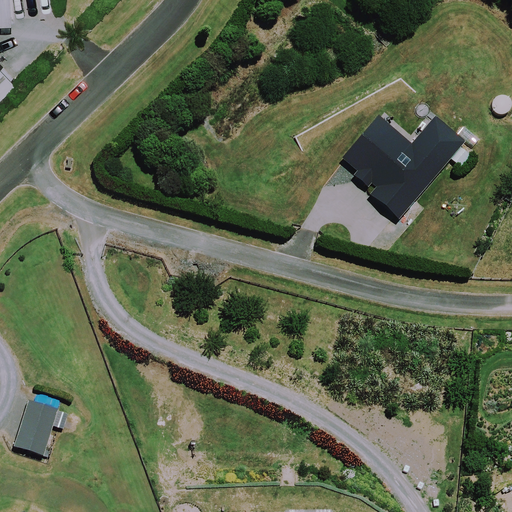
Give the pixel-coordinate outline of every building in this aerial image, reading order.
[(0,0),(0,26),(19,26),(18,0),(0,0)] [(0,103),(20,84),(0,62),(0,103)] [(499,120),(501,120),(503,120),(505,119),(506,118),(508,116),(509,115),(510,113),(510,111),(511,109),(511,107),(510,105),(509,103),(508,101),(507,100),(505,99),(503,98),(501,97),(499,97),(497,97),(495,98),(493,98),(492,100),(490,101),(489,103),(488,104),(488,106),(487,108),(488,110),(488,112),(489,114),(490,116),(491,117),(493,119),(495,119),(497,120),(499,120)] [(352,178),(350,181),(363,193),(367,188),(373,193),(366,201),(396,226),(462,147),(431,121),(409,148),(374,119),(336,164),(352,178)] [(58,413),(29,404),(15,448),(43,457),(58,413)] [(297,461),(280,460),(280,487),(296,488),(297,461)] [(203,486),(202,466),(172,468),(173,487),(203,486)]
